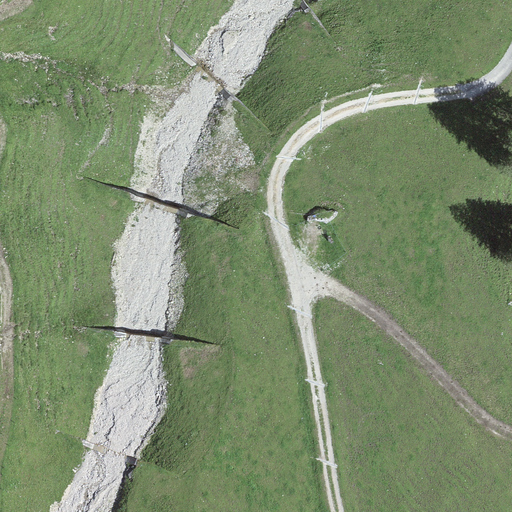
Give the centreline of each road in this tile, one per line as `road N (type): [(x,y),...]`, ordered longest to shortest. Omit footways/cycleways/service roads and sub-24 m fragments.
road 1 (track): [(336,511),(273,196),(278,157),(306,124),(337,106),(386,91),(461,92),(502,72),(511,55)]
road 2 (track): [(290,272),(383,321),(472,408),(511,430)]
road 3 (track): [(0,443),(10,323),(0,249)]
